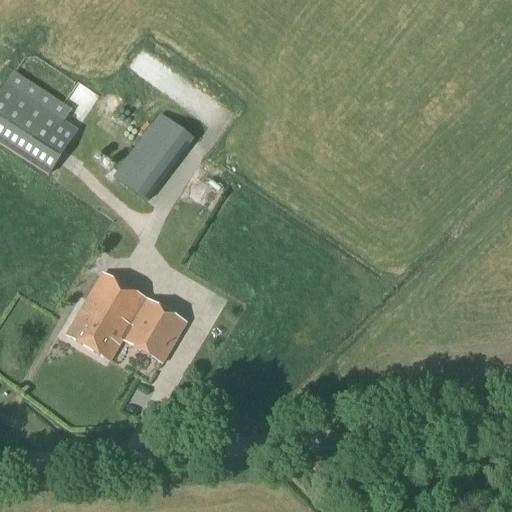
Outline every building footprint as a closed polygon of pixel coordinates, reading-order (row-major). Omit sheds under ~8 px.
[(136,75),(155,83),(165,58),(146,50),(136,75)] [(106,98),(118,86),(84,56),(73,68),(106,98)] [(0,94),(0,146),(47,177),(76,132),(62,124),(70,112),(13,74),(5,87),(0,94)] [(113,179),(146,203),(193,141),(160,116),(113,179)] [(102,276),(65,338),(109,364),(121,342),(161,366),(186,325),(102,276)]
